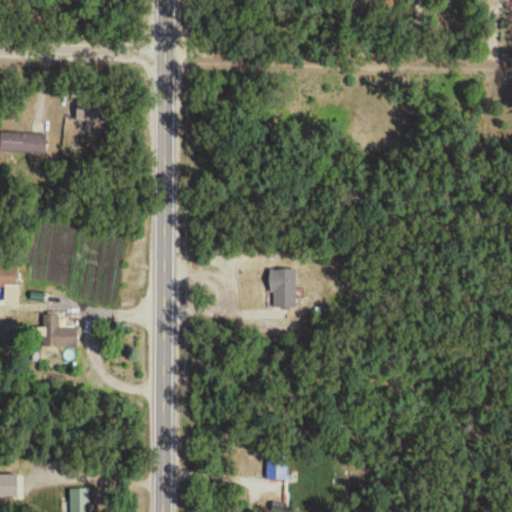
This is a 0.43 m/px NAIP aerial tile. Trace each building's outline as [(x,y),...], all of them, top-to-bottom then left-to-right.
[(47,155),(47,135),(1,135),(1,155),(47,155)] [(0,289),(6,289),(5,304),(18,304),(19,267),(0,266),(0,289)] [(297,310),(297,271),(272,271),(272,310),(297,310)] [(77,349),(78,329),(60,328),(60,317),(45,317),(44,330),(36,330),(36,338),(44,339),(44,348),(77,349)] [(287,482),(287,454),(268,454),(268,482),(287,482)] [(71,490),(70,511),(91,511),(91,490),(71,490)]
